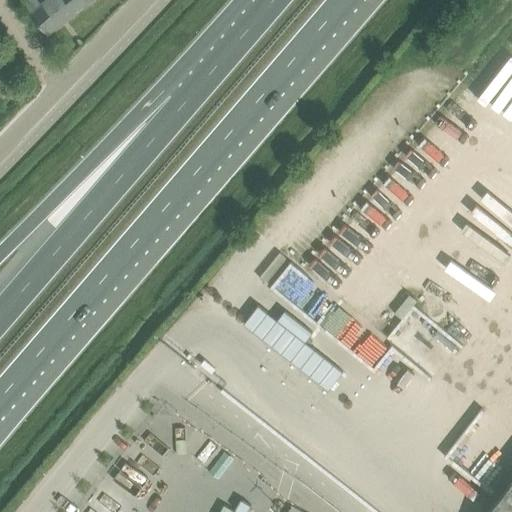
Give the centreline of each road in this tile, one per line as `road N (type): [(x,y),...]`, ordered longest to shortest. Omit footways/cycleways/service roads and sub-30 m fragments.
road 1 (motorway): [(0,398),(345,0)]
road 2 (motorway): [(183,106),(0,316)]
road 3 (motorway): [(183,106),(0,254)]
road 4 (unclassified): [(0,147),(142,0)]
road 5 (unclassified): [(31,511),(136,390)]
road 6 (motorway): [(274,0),(183,106)]
